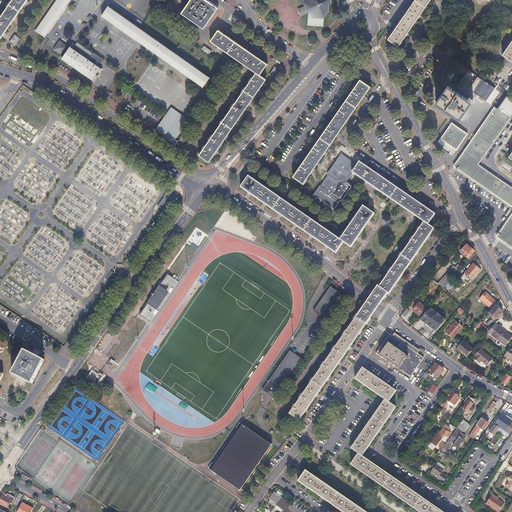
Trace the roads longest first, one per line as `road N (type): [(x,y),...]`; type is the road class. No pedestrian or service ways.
road 1 (tertiary): [(207,181),(56,76),(0,53)]
road 2 (tertiary): [(18,73),(60,91),(200,191)]
road 3 (residential): [(388,316),(215,185)]
road 4 (tertiary): [(197,197),(75,367)]
road 5 (tertiary): [(215,185),(352,36)]
road 6 (tertiary): [(384,69),(461,217)]
road 7 (tertiary): [(311,64),(207,181)]
road 8 (residential): [(361,355),(417,392),(379,446),(393,460)]
road 9 (residential): [(273,475),(361,355)]
road 10 (tertiary): [(75,367),(0,471)]
road 11 (residential): [(388,316),(461,217)]
